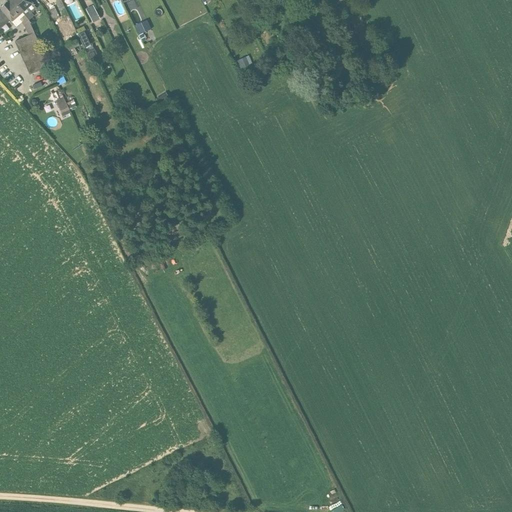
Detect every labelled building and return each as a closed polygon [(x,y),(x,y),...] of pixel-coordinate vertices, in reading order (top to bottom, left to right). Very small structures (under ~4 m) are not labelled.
[(24,25),(29,36),(34,33),(29,24),(31,23),(28,21),(29,20),(22,13),(11,0),(9,0),(0,8),(12,22),(12,21),(15,24),(20,20),(24,25)] [(29,0),(11,0),(22,13),(29,20),(34,16),(31,13),(37,8),(29,0)] [(69,19),(60,0),(56,0),(54,1),(62,18),(63,18),(64,22),(69,19)] [(96,0),(92,0),(97,9),(100,7),(96,0)] [(292,20),(296,18),(288,2),(284,4),(292,20)] [(93,5),(85,9),(93,23),(100,20),(93,5)] [(148,19),(136,23),(140,34),(152,29),(148,19)] [(91,40),(86,31),(84,32),(82,28),(75,31),(82,44),(91,40)] [(34,33),(29,36),(15,42),(29,75),(49,66),(34,33)] [(76,40),(65,45),(68,51),(79,46),(76,40)] [(93,46),(86,50),(91,59),(98,56),(93,46)] [(248,55),(234,61),(239,72),(253,66),(248,55)] [(66,83),(62,76),(55,79),(59,86),(66,83)] [(165,103),(161,96),(155,100),(159,106),(165,103)] [(55,101),(57,105),(62,117),(70,113),(66,103),(63,97),(55,101)] [(76,107),(73,100),(66,103),(69,110),(76,107)] [(146,114),(143,109),(136,113),(139,118),(146,114)] [(182,228),(172,233),(175,239),(185,234),(182,228)]
